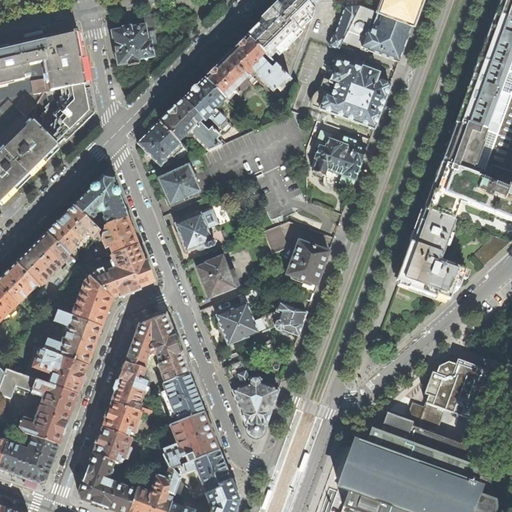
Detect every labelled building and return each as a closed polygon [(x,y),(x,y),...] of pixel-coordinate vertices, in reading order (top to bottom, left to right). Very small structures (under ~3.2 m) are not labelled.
[(287,78),(289,80),(314,11),(310,7),(302,0),(282,0),(270,13),(246,37),(287,78)] [(383,0),(378,14),(411,27),(419,5),(420,0),(302,0),(310,7),(316,1),(318,0),(383,0)] [(511,0),(500,0),(487,36),(466,94),(449,143),(424,210),(452,221),(460,200),(471,205),(511,221),(511,0)] [(344,42),(357,6),(344,8),(341,16),(334,35),(332,35),(328,44),(329,47),(336,50),(340,48),(344,42)] [(378,14),(357,6),(344,42),(398,62),(403,49),(411,27),(378,14)] [(143,15),(145,24),(148,41),(150,41),(151,42),(155,41),(153,32),(155,31),(151,14),(143,15)] [(114,50),(117,66),(127,64),(127,66),(138,64),(138,60),(153,57),(151,42),(150,41),(148,41),(145,24),(130,27),(130,26),(122,28),(122,29),(110,31),(114,50)] [(41,32),(41,30),(22,34),(23,38),(39,35),(42,34),(41,32)] [(51,92),(85,85),(80,59),(76,37),(70,32),(41,39),(51,92)] [(225,58),(203,79),(224,100),(230,95),(235,93),(238,96),(249,86),(247,84),(250,82),(246,79),(251,74),(254,74),(273,92),(287,78),(246,37),(225,58)] [(0,94),(11,93),(13,99),(24,97),(46,93),(51,92),(41,39),(30,42),(3,48),(0,48),(0,94)] [(318,110),(374,130),(382,106),(390,85),(378,81),(381,74),(362,67),(361,69),(337,60),(329,81),(322,79),(318,91),(316,93),(313,95),(312,98),(311,102),(312,106),(319,109),(318,110)] [(192,90),(181,100),(202,120),(204,123),(208,119),(218,130),(220,128),(224,132),(230,127),(214,111),(225,101),(224,100),(203,79),(192,90)] [(40,130),(57,146),(74,130),(90,114),(85,85),(51,92),(53,100),(48,105),(45,108),(47,110),(45,113),(43,127),(40,130)] [(279,106),(285,109),(292,89),(287,87),(279,106)] [(24,97),(15,106),(18,109),(26,117),(35,107),(24,97)] [(0,107),(0,127),(18,109),(15,106),(8,100),(0,107)] [(169,112),(159,123),(178,143),(187,135),(191,135),(208,152),(221,146),(216,141),(219,138),(210,129),(207,132),(198,124),(202,120),(181,100),(169,112)] [(31,124),(3,151),(27,176),(44,158),(57,146),(40,130),(33,122),(31,124)] [(147,154),(160,167),(166,161),(165,161),(167,159),(171,164),(178,157),(176,155),(183,148),(178,143),(159,123),(137,144),(147,154)] [(323,179),(352,189),(358,172),(366,152),(354,147),(355,142),(344,138),(341,144),(328,139),(330,136),(321,132),(316,146),(318,147),(314,159),(317,160),(312,172),(324,176),(323,179)] [(0,201),(14,188),(27,176),(3,151),(0,154),(0,201)] [(163,193),(169,206),(199,192),(187,167),(158,181),(163,193)] [(91,190),(74,207),(89,222),(94,217),(94,215),(97,212),(98,212),(103,213),(105,217),(104,217),(107,225),(127,217),(111,179),(103,177),(91,190)] [(60,221),(46,234),(68,256),(71,253),(73,250),(72,249),(74,247),(74,246),(78,242),(77,238),(83,232),(89,235),(94,240),(99,232),(89,222),(74,207),(60,221)] [(180,240),(185,253),(203,245),(204,249),(207,248),(207,249),(213,246),(215,243),(213,239),(210,238),(206,229),(219,225),(212,209),(174,225),(180,240)] [(398,282),(447,300),(458,290),(465,270),(439,261),(454,222),(452,221),(424,210),(415,236),(407,258),(398,282)] [(132,231),(127,217),(107,225),(105,226),(102,240),(106,249),(109,247),(112,255),(137,245),(132,231)] [(287,249),(279,226),(252,237),(255,246),(267,241),(273,254),(287,249)] [(69,266),(73,261),(68,256),(46,234),(33,247),(16,264),(37,285),(39,288),(65,262),(69,266)] [(483,266),(510,243),(491,235),(489,241),(474,256),(483,266)] [(329,253),(298,242),(286,276),(303,282),(316,287),(322,270),(329,253)] [(145,265),(137,245),(112,255),(110,256),(116,271),(112,272),(111,270),(103,273),(102,270),(96,272),(97,273),(89,276),(90,277),(112,299),(152,283),(145,265)] [(204,285),(209,299),(235,289),(234,288),(239,286),(233,270),(228,272),(222,257),(205,263),(206,265),(197,268),(204,285)] [(6,274),(0,279),(0,288),(17,305),(37,285),(16,264),(6,274)] [(107,312),(112,299),(90,277),(84,283),(76,305),(75,306),(71,317),(102,328),(107,312)] [(316,287),(303,282),(301,289),(300,288),(297,289),(295,295),(311,301),(316,287)] [(0,321),(17,305),(0,288),(0,321)] [(254,290),(242,295),(245,302),(257,297),(254,290)] [(306,313),(279,303),(276,312),(280,314),(277,323),(276,323),(274,327),(276,330),(280,332),(283,331),(296,336),(299,335),(301,329),(300,328),(301,325),(306,313)] [(222,332),(228,346),(269,330),(264,316),(253,321),(246,304),(216,316),(222,332)] [(46,341),(43,350),(56,355),(63,358),(87,366),(95,347),(102,328),(71,317),(57,312),(53,322),(67,327),(65,334),(68,335),(67,339),(64,339),(64,341),(61,340),(59,345),(47,341),(46,341)] [(53,325),(50,324),(51,320),(41,316),(23,343),(39,349),(43,350),(46,341),(47,341),(53,325)] [(126,363),(143,369),(147,356),(148,358),(150,359),(157,357),(160,365),(159,365),(159,364),(157,365),(158,368),(159,368),(165,383),(189,374),(176,342),(165,316),(139,326),(126,363)] [(56,355),(43,350),(39,349),(32,368),(51,375),(47,385),(77,395),(82,380),(87,366),(63,358),(60,365),(53,362),(56,355)] [(260,437),(263,434),(263,430),(263,428),(262,425),(266,426),(270,413),(278,391),(260,384),(260,381),(258,379),(253,379),(251,380),(249,381),(238,353),(220,360),(245,426),(246,425),(247,426),(248,427),(247,430),(248,432),(249,435),(252,438),(257,438),(260,437)] [(410,416),(409,420),(412,421),(410,425),(435,435),(444,410),(469,419),(460,443),(476,449),(496,397),(501,386),(488,381),(483,379),(486,370),(457,359),(455,364),(443,360),(440,368),(434,383),(428,381),(423,393),(428,395),(424,406),(413,402),(408,416),(410,416)] [(118,384),(111,403),(138,412),(141,405),(140,405),(146,386),(145,384),(145,383),(145,382),(142,381),(142,379),(143,376),(142,375),(144,371),(143,369),(126,363),(118,384)] [(0,424),(17,431),(20,421),(21,422),(21,420),(6,415),(10,400),(15,386),(31,392),(35,381),(6,370),(4,375),(0,386),(0,424)] [(196,393),(189,374),(165,383),(163,384),(176,419),(178,422),(203,412),(196,393)] [(33,437),(59,446),(69,419),(77,395),(47,385),(35,381),(31,392),(31,395),(42,399),(33,426),(21,422),(20,421),(17,431),(33,437)] [(141,413),(138,412),(111,403),(107,415),(102,428),(127,438),(129,433),(133,435),(134,433),(137,434),(141,422),(138,421),(141,413)] [(189,456),(191,462),(219,451),(210,430),(203,412),(178,422),(170,426),(177,444),(164,450),(165,454),(163,455),(168,468),(170,468),(172,469),(177,467),(180,466),(178,460),(189,456)] [(343,506),(343,508),(349,510),(348,511),(493,511),(494,509),(494,500),(483,496),(489,481),(491,481),(495,469),(473,460),(476,449),(460,443),(435,435),(410,425),(412,421),(409,420),(386,412),(379,432),(370,429),(365,445),(354,441),(353,443),(361,446),(354,465),(347,487),(339,484),(338,486),(348,490),(342,506),(343,506)] [(97,441),(93,455),(114,462),(118,464),(119,459),(124,461),(132,439),(127,438),(102,428),(97,441)] [(29,454),(27,453),(26,450),(6,443),(0,460),(0,470),(21,478),(39,484),(46,481),(52,464),(59,446),(33,437),(30,447),(32,451),(32,452),(29,454)] [(217,484),(230,479),(225,465),(219,451),(191,462),(180,466),(177,467),(180,475),(196,469),(206,493),(218,488),(217,484)] [(299,471),(302,473),(308,456),(309,454),(305,453),(299,471)] [(102,507),(114,511),(128,511),(136,492),(107,482),(114,462),(93,455),(79,493),(82,500),(102,507)] [(131,469),(119,465),(118,471),(129,475),(131,469)] [(168,511),(175,494),(180,479),(172,469),(170,468),(168,472),(171,472),(168,481),(156,477),(153,486),(157,487),(156,492),(153,494),(137,488),(136,492),(128,511),(168,511)] [(234,511),(239,502),(230,479),(217,484),(218,488),(206,493),(212,508),(210,511),(190,511),(191,511),(180,507),(184,497),(175,494),(168,511),(234,511)] [(273,491),(269,490),(263,506),(262,509),(266,510),(273,491)]
